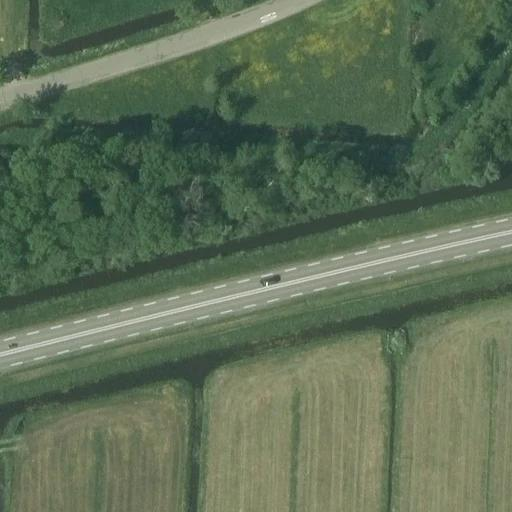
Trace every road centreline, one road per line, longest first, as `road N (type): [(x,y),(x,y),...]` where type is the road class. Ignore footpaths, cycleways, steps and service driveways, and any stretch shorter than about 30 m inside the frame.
road 1 (primary): [(511,232),(0,355)]
road 2 (unclassified): [(0,104),(310,0)]
